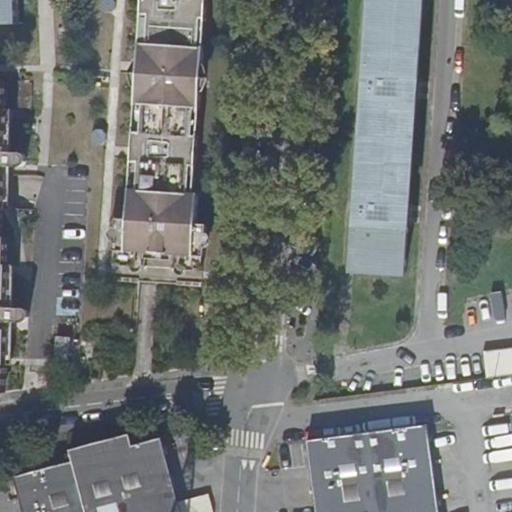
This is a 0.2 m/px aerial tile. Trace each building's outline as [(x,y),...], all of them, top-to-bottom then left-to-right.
[(0,0),(0,23),(19,22),(17,0),(0,0)] [(117,249),(116,264),(137,266),(137,251),(182,254),(181,269),(203,271),(203,255),(205,255),(207,225),(196,224),(198,194),(190,194),(191,166),(196,166),(198,135),(193,135),(195,107),(200,107),(204,47),(199,46),(201,19),(206,19),(207,0),(142,0),(128,218),(117,217),(115,249),(117,249)] [(423,0),(371,0),(352,271),(405,275),(423,0)] [(0,80),(0,390),(4,391),(5,363),(0,363),(0,357),(6,357),(6,329),(1,329),(1,321),(23,322),(28,317),(30,313),(28,309),(26,308),(2,307),(2,299),(7,299),(7,271),(3,271),(3,265),(8,265),(9,237),(2,237),(3,208),(0,208),(0,202),(3,203),(4,174),(0,174),(0,165),(21,167),(27,160),(27,156),(23,152),(0,151),(0,142),(5,143),(5,116),(1,116),(1,110),(6,109),(6,80),(0,80)] [(70,337),(57,336),(55,362),(68,363),(70,337)] [(511,347),(483,351),(486,378),(511,374),(511,347)] [(440,511),(428,425),(307,441),(317,511),(440,511)] [(134,446),(131,434),(72,450),(74,461),(15,477),(24,511),(182,511),(163,438),(134,446)]
